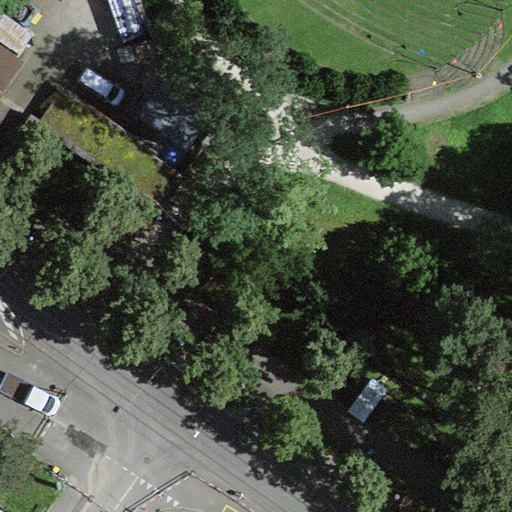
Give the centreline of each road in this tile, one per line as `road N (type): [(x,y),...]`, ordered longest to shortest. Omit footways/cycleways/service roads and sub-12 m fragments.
road 1 (secondary): [(173,424),(97,325),(0,255)]
road 2 (secondary): [(0,369),(173,424)]
road 3 (secondary): [(173,424),(297,511)]
